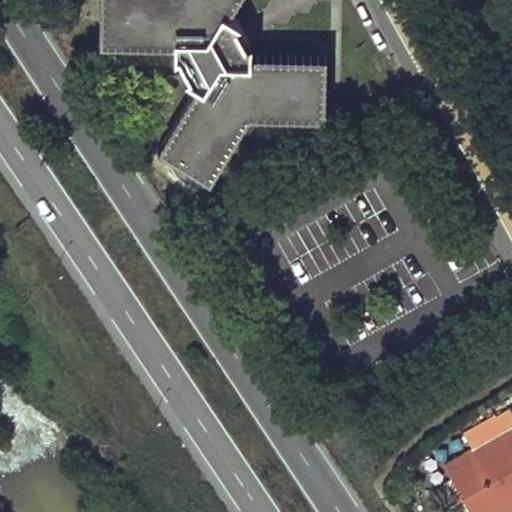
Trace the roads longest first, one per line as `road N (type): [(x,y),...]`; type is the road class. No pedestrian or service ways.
road 1 (trunk): [(335,511),(0,1)]
road 2 (trunk): [(0,128),(256,511)]
road 3 (residential): [(369,0),(511,258)]
